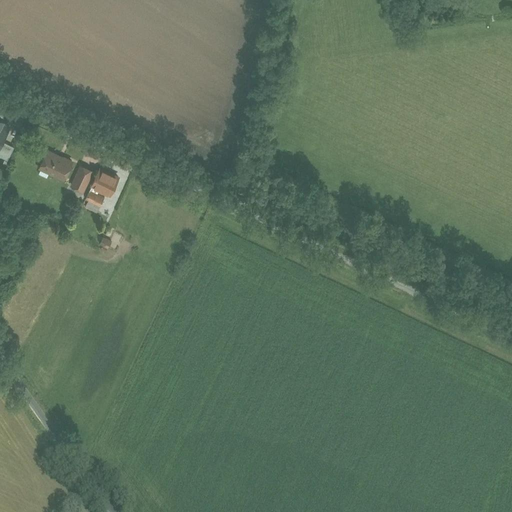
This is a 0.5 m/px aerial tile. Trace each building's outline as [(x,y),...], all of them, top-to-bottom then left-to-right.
[(10,122),(0,117),(0,142),(2,138),(10,122)] [(15,144),(2,138),(0,142),(0,151),(10,156),(15,144)] [(63,154),(49,147),(44,157),(43,157),(41,160),(42,162),(41,163),(65,174),(73,157),(65,153),(63,154)] [(94,167),(82,161),(73,181),(85,187),(94,167)] [(115,173),(101,166),(94,181),(108,188),(115,173)] [(105,194),(91,187),(88,195),(101,201),(105,194)] [(102,233),(98,240),(107,245),(110,237),(102,233)]
